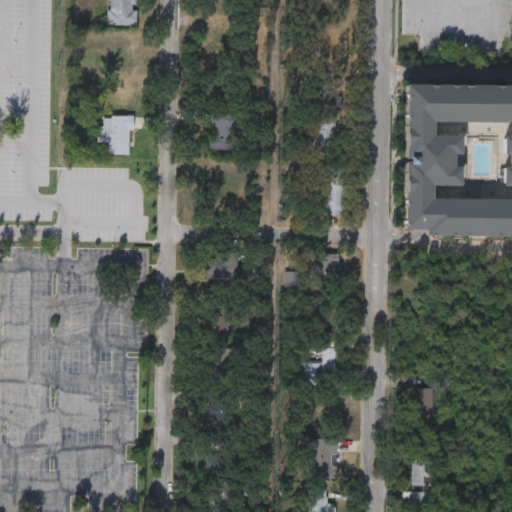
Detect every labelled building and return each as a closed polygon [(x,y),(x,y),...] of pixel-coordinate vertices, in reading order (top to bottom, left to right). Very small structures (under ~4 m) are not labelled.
[(130,0),(130,9),(136,9),(136,23),(106,23),(106,8),(109,8),(109,0),(130,0)] [(233,60),(203,60),(203,41),(213,41),(213,28),(202,28),(202,15),(232,15),(232,35),(240,35),(240,51),(233,51),(233,60)] [(133,37),(133,67),(104,67),(105,50),(94,50),(94,37),(108,37),(108,29),(127,29),(127,37),(133,37)] [(0,62),(15,62),(15,42),(0,41),(0,62)] [(93,95),(93,74),(132,74),(132,105),(108,105),(108,95),(93,95)] [(511,232),(399,231),(400,197),(401,120),(398,120),(399,82),(511,84),(511,232)] [(334,107),(316,108),(316,97),(328,96),(328,91),(333,91),(334,107)] [(208,111),(236,111),(236,147),(208,147),(208,111)] [(96,140),(96,123),(102,123),(102,114),(131,114),(131,152),(108,152),(108,140),(96,140)] [(338,115),(337,156),(306,155),(307,126),(316,127),(316,115),(338,115)] [(321,212),(321,164),(345,164),(345,213),(321,212)] [(238,277),(214,277),(214,250),(238,250),(238,277)] [(331,265),(336,265),(336,285),(316,285),(316,259),(331,259),(331,265)] [(284,294),(284,269),(302,269),(302,294),(284,294)] [(337,345),(337,382),(307,382),(307,359),(321,359),(321,345),(337,345)] [(409,384),(433,384),(433,431),(409,431),(409,384)] [(335,426),(310,426),(310,394),(335,394),(335,426)] [(335,436),(335,478),(310,478),(310,436),(335,436)] [(433,443),(433,505),(411,505),(411,487),(411,444),(433,443)] [(229,511),(200,511),(200,507),(209,507),(209,499),(229,499),(229,511)]
